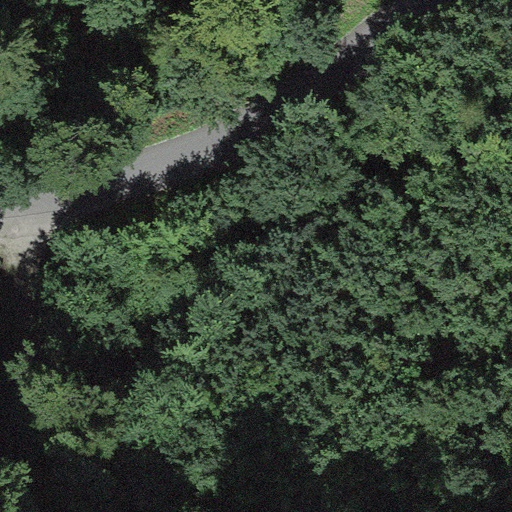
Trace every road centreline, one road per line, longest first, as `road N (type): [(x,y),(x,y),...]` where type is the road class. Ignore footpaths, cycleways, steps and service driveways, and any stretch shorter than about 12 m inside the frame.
road 1 (unclassified): [(0,196),(93,188),(260,124),(328,82),(427,0)]
road 2 (track): [(23,194),(27,336),(0,422)]
